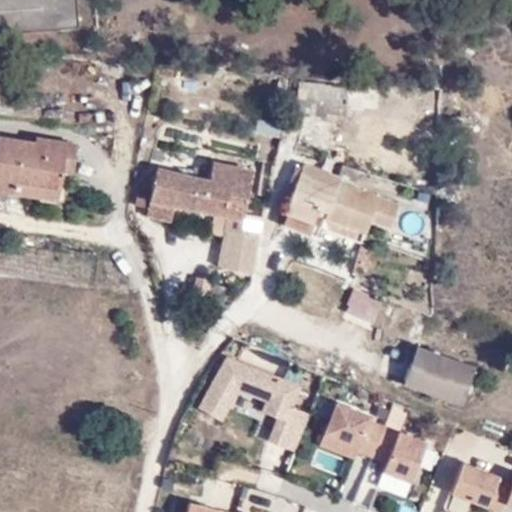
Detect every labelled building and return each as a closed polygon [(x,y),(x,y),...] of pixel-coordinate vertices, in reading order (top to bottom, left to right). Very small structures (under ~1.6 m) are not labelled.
[(0,0),(0,30),(73,29),(71,0),(0,0)] [(376,71),(406,74),(408,57),(378,54),(376,71)] [(433,96),(296,85),(292,85),(286,120),(290,129),(290,134),(321,144),(327,109),(359,112),(376,112),(375,100),(419,104),(406,169),(432,179),(433,119),(433,96)] [(78,139),(40,137),(40,144),(2,141),(0,159),(0,189),(65,194),(68,157),(77,158),(78,139)] [(337,179),(299,166),(278,219),(286,223),(280,244),(295,248),(303,227),(306,228),(312,214),(322,217),(321,226),(359,238),(364,225),(384,233),(394,207),(335,187),(337,179)] [(158,170),(141,214),(158,221),(165,201),(239,226),(255,183),(218,170),(211,188),(158,170)] [(430,193),(417,189),(416,190),(413,202),(427,206),(430,193)] [(207,274),(189,271),(187,284),(182,284),(181,295),(183,296),(182,310),(197,317),(201,299),(214,304),(221,284),(206,279),(207,274)] [(349,289),(342,316),(372,325),(380,298),(349,289)] [(411,337),(404,353),(463,376),(469,360),(411,337)] [(463,376),(404,353),(393,376),(455,399),(463,376)] [(226,358),(195,410),(221,424),(231,404),(271,422),(266,443),(293,454),(307,416),(290,409),(300,388),(226,358)] [(356,455),(375,462),(386,428),(333,409),(317,449),(353,461),(356,455)] [(398,433),(381,479),(408,490),(426,444),(398,433)] [(511,511),(511,486),(459,468),(448,501),(478,511),(511,511)]
